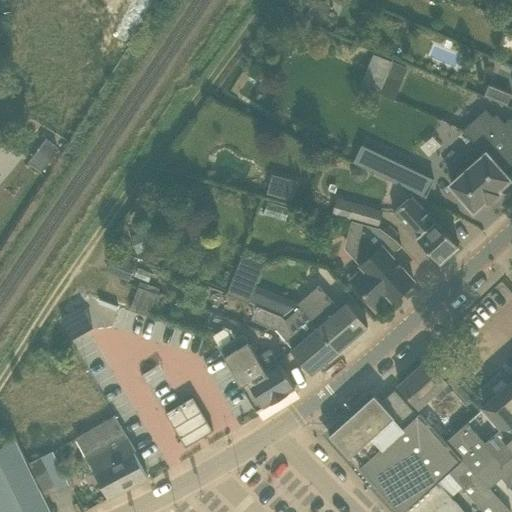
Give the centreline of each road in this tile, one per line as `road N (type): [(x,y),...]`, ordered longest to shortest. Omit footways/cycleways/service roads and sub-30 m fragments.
road 1 (track): [(272,0),(137,179),(0,383)]
road 2 (tertiary): [(274,433),(511,229)]
road 3 (tertiary): [(131,511),(274,433)]
